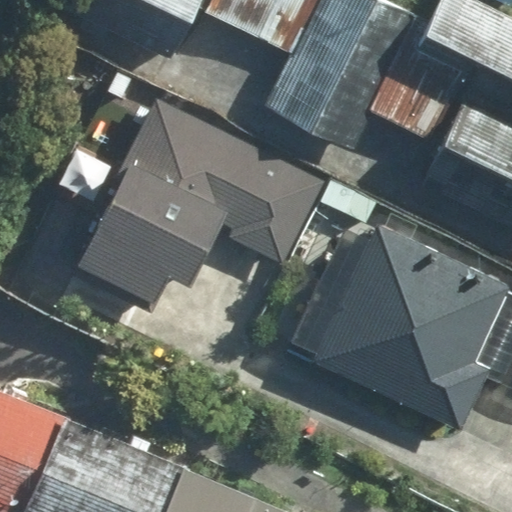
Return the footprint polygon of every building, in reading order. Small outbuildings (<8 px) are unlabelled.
[(37,0),(34,8),(165,62),(190,0),(37,0)] [(511,25),(459,0),(425,0),(413,16),(378,0),(303,0),(271,72),(253,108),(286,138),(346,152),(367,115),(422,144),(419,152),(411,185),(511,231),(511,25)] [(317,181),(140,100),(60,273),(135,308),(147,283),(168,293),(197,230),(278,267),(317,181)] [(498,288),(364,226),(301,362),(453,432),(481,371),(464,363),(498,288)] [(266,511),(0,403),(0,511),(266,511)]
